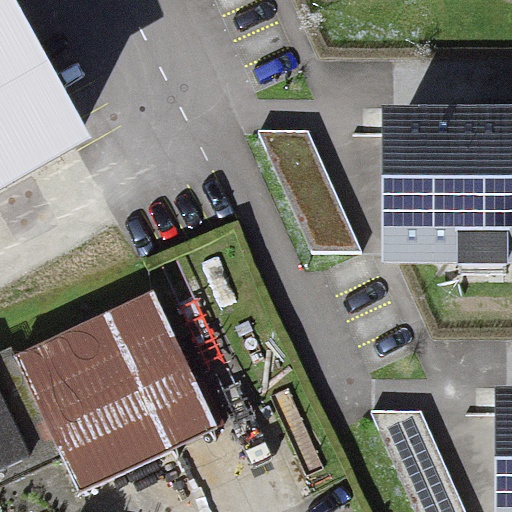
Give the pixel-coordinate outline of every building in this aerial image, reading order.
[(0,56),(0,195),(59,163),(0,56)] [(511,126),(383,127),(384,286),(511,285),(511,126)] [(312,135),(260,133),(312,253),(362,252),(312,135)] [(20,360),(0,368),(0,472),(59,447),(81,496),(214,437),(153,300),(20,359),(20,360)] [(511,511),(511,410),(497,410),(496,511),(511,511)] [(464,511),(420,415),(373,414),(413,511),(464,511)]
